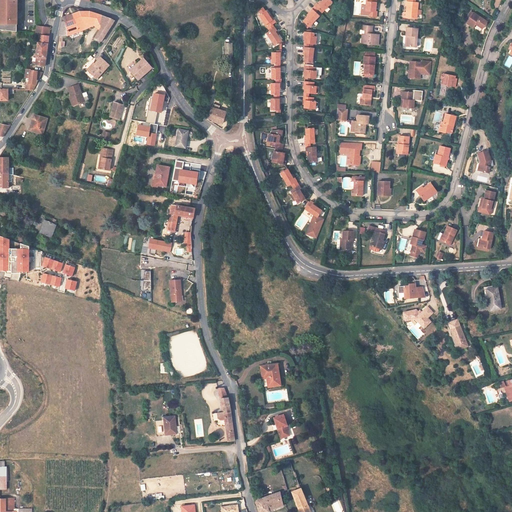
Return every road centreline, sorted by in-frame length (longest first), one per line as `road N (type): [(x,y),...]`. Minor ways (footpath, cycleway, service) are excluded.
road 1 (residential): [(509,0),(487,45),(448,197),(414,214),(334,205),(304,175),(291,142),(289,18)]
road 2 (residential): [(225,138),(198,216),(196,249),(203,321),(234,406),(253,511)]
road 3 (residential): [(244,139),(288,247),(314,271),(511,261)]
road 4 (residential): [(68,0),(118,14),(148,37),(187,108),(225,138)]
road 5 (residential): [(0,144),(42,81),(60,4)]
road 6 (unclassified): [(243,0),(244,139)]
road 7 (residential): [(394,0),(380,138)]
